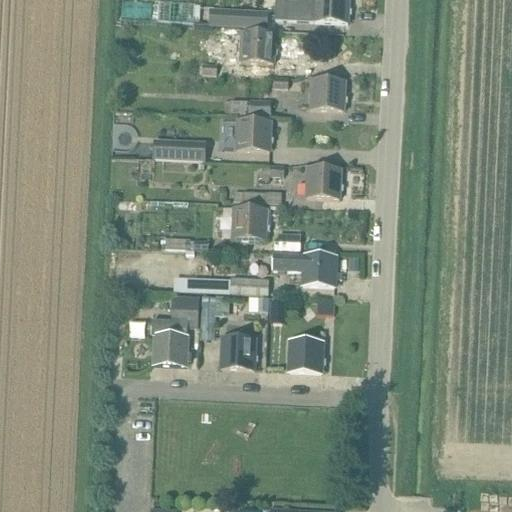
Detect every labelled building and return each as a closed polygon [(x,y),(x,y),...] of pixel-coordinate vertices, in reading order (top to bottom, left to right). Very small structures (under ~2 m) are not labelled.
[(275,0),(275,24),(313,26),(348,29),(349,0),(275,0)] [(158,5),(156,23),(169,24),(170,6),(158,5)] [(194,8),(182,7),(181,26),(193,27),(194,8)] [(209,30),(267,33),(268,15),(210,13),(209,30)] [(275,37),(241,35),(239,67),(273,69),(275,37)] [(217,69),(203,68),(202,79),(217,80),(217,69)] [(275,81),(274,93),(289,94),(289,82),(275,81)] [(345,84),(310,83),(309,114),(344,116),(345,84)] [(272,104),(248,103),(248,105),(231,104),(231,105),(224,105),(223,117),(230,117),(230,118),(271,120),(272,104)] [(270,125),(236,125),(235,156),(270,156),(270,125)] [(206,147),(154,144),(153,164),(205,166),(206,147)] [(270,172),(269,180),(270,180),(284,181),(285,170),(270,169),(270,172)] [(270,185),(270,180),(269,180),(270,172),(262,171),(262,184),(270,185)] [(341,173),(307,171),(305,202),(339,204),(341,173)] [(234,195),(233,206),(242,206),(242,195),(234,195)] [(242,206),(242,207),(243,207),(266,208),(281,208),(282,197),(243,195),(242,195),(242,206)] [(267,213),(232,212),(231,243),(266,244),(267,213)] [(298,240),(280,239),(279,251),(297,252),(298,240)] [(185,254),(189,254),(190,244),(166,243),(165,253),(185,254)] [(185,254),(184,260),(194,260),(194,255),(194,244),(190,244),(189,254),(185,254)] [(194,255),(209,255),(209,245),(194,244),(194,255)] [(337,261),(273,257),(272,275),(301,277),(301,290),(335,292),(337,261)] [(230,298),(231,284),(175,282),(174,296),(230,298)] [(231,284),(230,298),(267,300),(268,285),(231,282),(231,284)] [(155,324),(153,369),(186,370),(187,332),(198,332),(199,300),(172,299),(171,325),(155,324)] [(215,299),(215,301),(215,321),(228,321),(229,300),(215,299)] [(201,325),(200,344),(213,345),(214,326),(215,321),(215,301),(202,301),(201,325)] [(268,316),(269,303),(249,301),(248,315),(268,316)] [(285,329),(286,306),(271,305),(269,328),(285,329)] [(316,305),(316,318),(333,319),(334,305),(316,305)] [(223,343),(222,374),(254,375),(255,343),(223,343)] [(292,346),(291,376),(322,377),(323,347),(292,346)]
